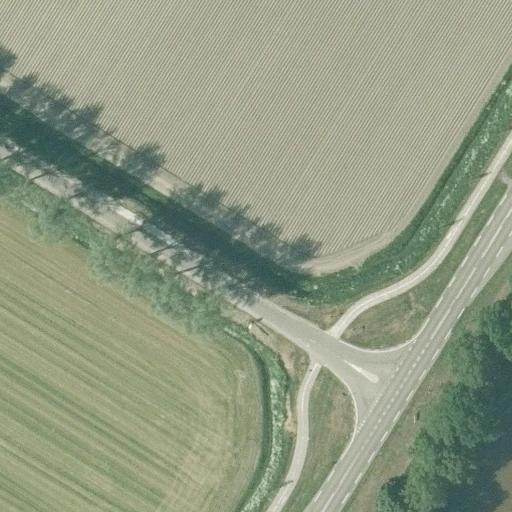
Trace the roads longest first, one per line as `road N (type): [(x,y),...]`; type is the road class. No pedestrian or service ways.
road 1 (unclassified): [(342,361),(0,149)]
road 2 (secondary): [(403,380),(511,207)]
road 3 (secondary): [(321,511),(387,405)]
